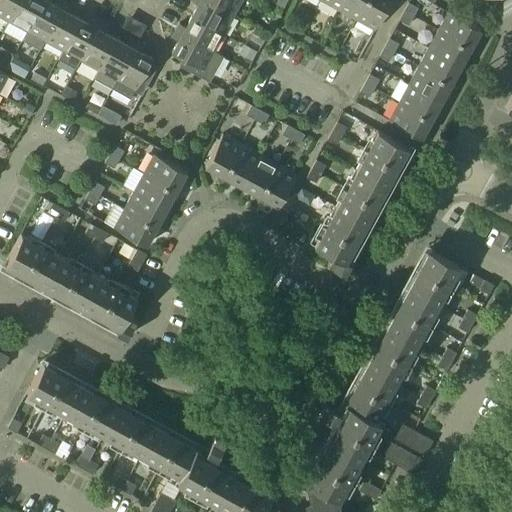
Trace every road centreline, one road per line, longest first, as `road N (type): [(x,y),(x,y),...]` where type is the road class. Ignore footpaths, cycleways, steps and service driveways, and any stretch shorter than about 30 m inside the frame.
road 1 (residential): [(353,299),(203,200),(132,366)]
road 2 (residential): [(353,299),(291,362),(255,374),(199,383),(132,366)]
road 3 (residential): [(411,511),(511,322)]
